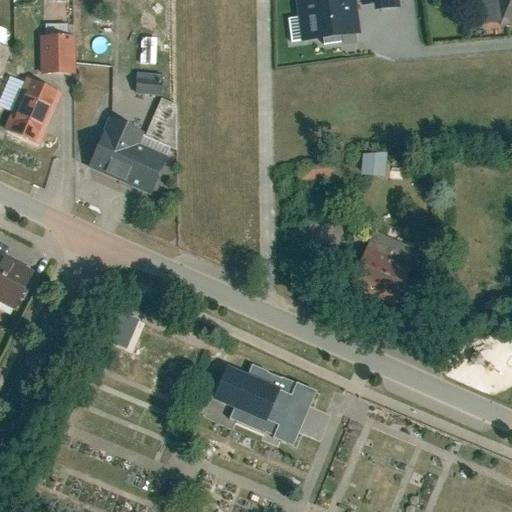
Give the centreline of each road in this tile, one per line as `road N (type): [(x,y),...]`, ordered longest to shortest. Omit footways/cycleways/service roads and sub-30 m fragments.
road 1 (residential): [(92,235),(511,419)]
road 2 (residential): [(0,424),(92,235)]
